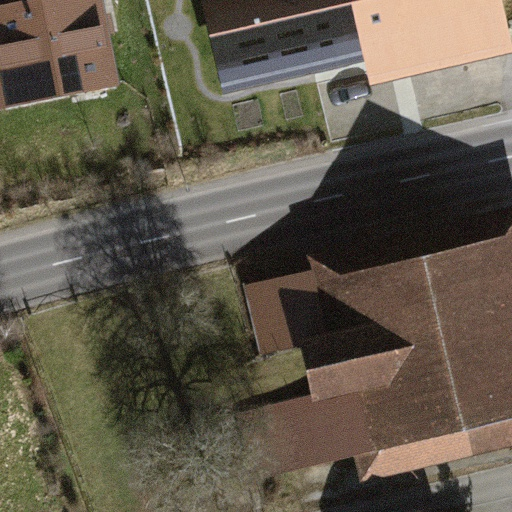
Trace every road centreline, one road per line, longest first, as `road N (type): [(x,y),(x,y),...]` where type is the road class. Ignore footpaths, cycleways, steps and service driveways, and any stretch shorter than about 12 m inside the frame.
road 1 (secondary): [(0,282),(511,154)]
road 2 (residential): [(376,511),(511,480)]
